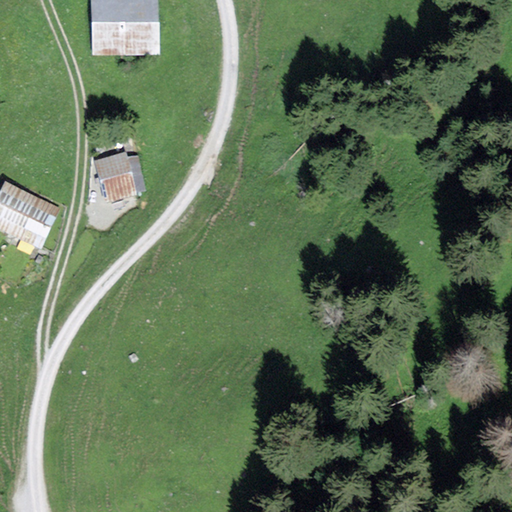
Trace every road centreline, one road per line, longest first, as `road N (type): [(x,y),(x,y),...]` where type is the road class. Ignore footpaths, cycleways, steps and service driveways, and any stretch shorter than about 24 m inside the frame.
road 1 (residential): [(225,0),(230,73),(211,152),(173,210),(75,320),(45,380),(34,451),(40,511)]
road 2 (track): [(45,380),(44,323),(77,198),(82,132),(78,85),(45,0)]
